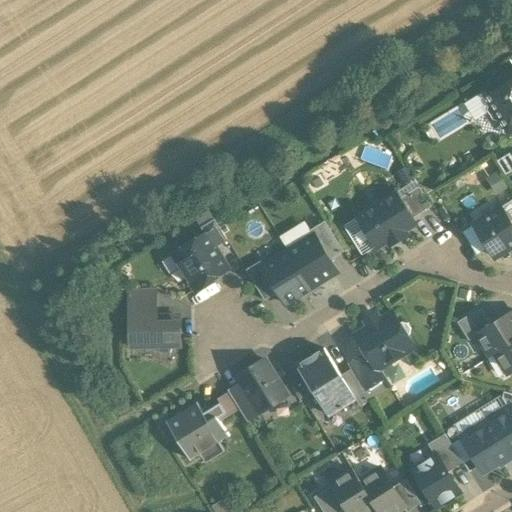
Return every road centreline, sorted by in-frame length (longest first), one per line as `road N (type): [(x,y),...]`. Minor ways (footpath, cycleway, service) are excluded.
road 1 (residential): [(511,278),(424,258),(292,341),(247,334),(206,359)]
road 2 (track): [(136,511),(0,274)]
road 3 (track): [(206,359),(188,385),(96,441)]
